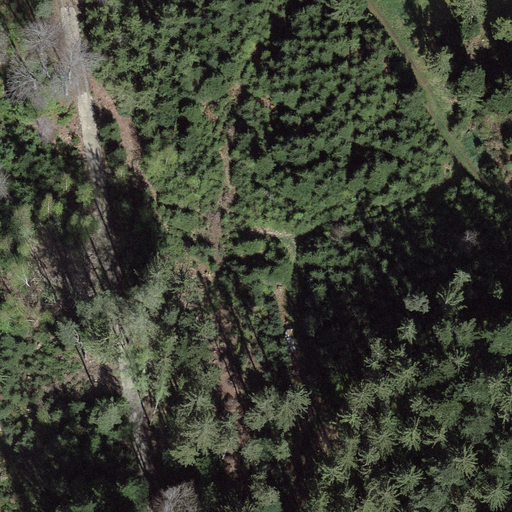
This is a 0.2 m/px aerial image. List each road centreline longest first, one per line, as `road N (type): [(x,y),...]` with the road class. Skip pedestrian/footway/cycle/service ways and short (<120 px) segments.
road 1 (track): [(296,511),(325,422),(464,358),(511,324)]
road 2 (track): [(363,0),(480,184),(511,209)]
